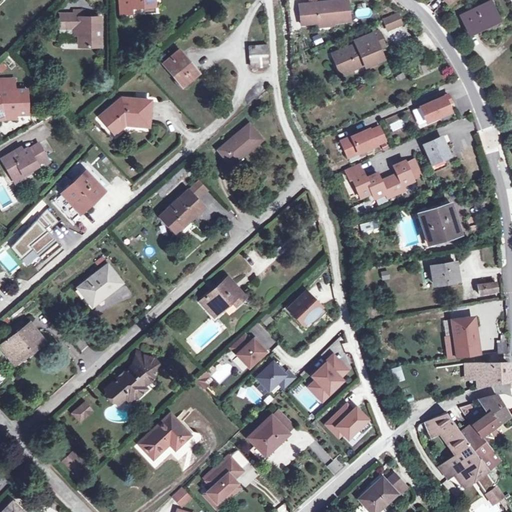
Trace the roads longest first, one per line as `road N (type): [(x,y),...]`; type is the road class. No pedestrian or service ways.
road 1 (residential): [(15,294),(232,114),(245,80),(274,74),(268,0)]
road 2 (residential): [(16,435),(308,175)]
road 3 (residential): [(308,511),(404,425),(475,393),(511,387)]
road 4 (tertiary): [(407,0),(453,51),(490,140)]
road 5 (tertiary): [(490,140),(511,264)]
